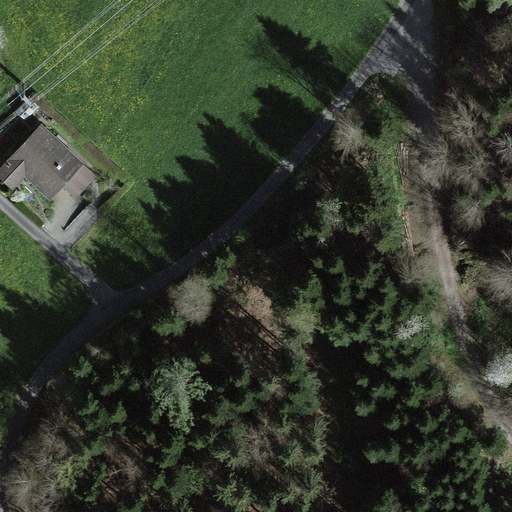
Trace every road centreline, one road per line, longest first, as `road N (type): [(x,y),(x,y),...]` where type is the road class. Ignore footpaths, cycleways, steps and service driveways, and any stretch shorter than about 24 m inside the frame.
road 1 (unclassified): [(405,0),(250,217),(83,342)]
road 2 (track): [(421,0),(419,60),(439,253),(468,351),(511,425)]
road 3 (unclassified): [(83,342),(39,407),(4,511)]
road 4 (unclassified): [(0,252),(83,342)]
